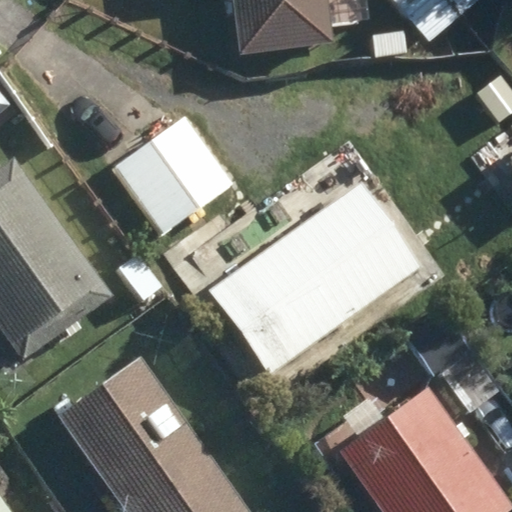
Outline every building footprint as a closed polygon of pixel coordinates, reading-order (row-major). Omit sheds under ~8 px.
[(231,0),(239,61),(332,49),(325,0),(231,0)] [(388,0),(430,48),(462,20),(444,0),(388,0)] [(444,0),(462,20),(484,0),(444,0)] [(418,96),(436,141),(493,120),(475,74),(418,96)] [(117,173),(164,240),(234,191),(188,123),(117,173)] [(0,179),(0,328),(25,365),(112,303),(17,168),(0,179)] [(211,297),(273,382),(423,274),(361,189),(211,297)] [(385,315),(396,328),(410,318),(400,303),(385,315)] [(415,330),(440,364),(467,346),(441,311),(415,330)] [(449,376),(478,415),(503,395),(473,358),(449,376)] [(245,511),(141,365),(59,423),(122,511),(245,511)] [(336,454),(378,511),(511,511),(421,391),(336,454)]
